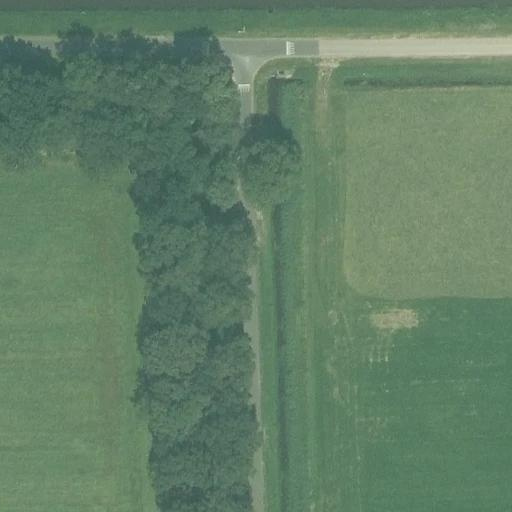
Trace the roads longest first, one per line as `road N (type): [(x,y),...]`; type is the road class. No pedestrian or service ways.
road 1 (unclassified): [(255,511),(240,49)]
road 2 (unclassified): [(511,54),(240,49)]
road 3 (unclassified): [(240,49),(0,48)]
